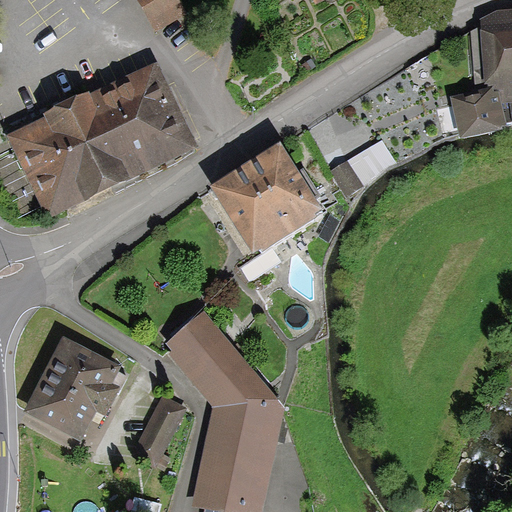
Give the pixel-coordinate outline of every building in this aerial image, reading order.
[(142,0),(154,21),(179,6),(175,0),(142,0)] [(489,97),(490,102),(496,101),(505,100),(509,124),(511,123),(511,20),(499,21),(484,25),(489,97)] [(178,139),(151,79),(28,138),(60,206),(191,144),(187,135),(178,139)] [(502,130),(496,101),(490,102),(489,97),(456,104),(464,138),(502,130)] [(290,179),(278,158),(221,194),(251,242),(253,241),(261,254),(239,269),(248,283),(281,262),(273,249),(323,217),(314,202),(321,198),(303,171),(290,179)] [(349,198),(362,191),(347,165),(334,172),(349,198)] [(205,511),(248,511),(245,511),(268,407),(273,408),(275,399),(265,387),(258,394),(201,325),(200,325),(194,318),(173,336),(179,343),(177,344),(228,406),(205,511)] [(31,413),(78,438),(105,387),(119,395),(127,379),(66,347),(31,413)] [(136,456),(154,465),(182,411),(164,402),(136,456)]
